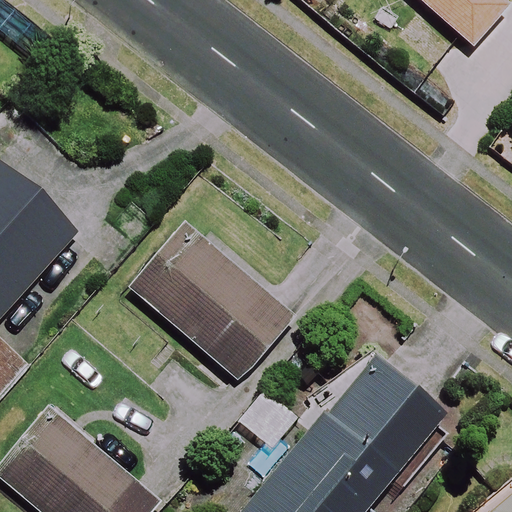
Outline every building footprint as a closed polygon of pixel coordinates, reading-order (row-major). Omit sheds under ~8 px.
[(407,0),(472,56),(509,13),(493,0),(407,0)] [(0,322),(75,240),(0,171),(0,391),(20,369),(0,351),(0,322)] [(292,325),(185,234),(131,297),(239,388),(292,325)] [(314,438),(306,431),(279,465),(252,443),(201,507),(206,511),(372,511),(441,425),(369,368),(314,438)] [(153,511),(49,419),(0,474),(0,483),(32,511),(153,511)] [(511,511),(511,493),(489,511),(511,511)]
